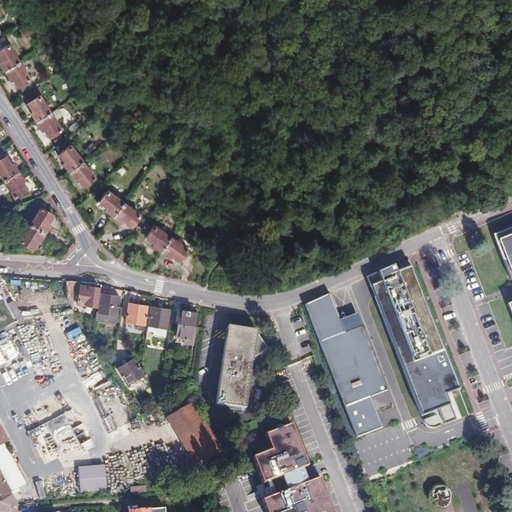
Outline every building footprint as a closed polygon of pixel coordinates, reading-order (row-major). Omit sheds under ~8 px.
[(9,77),(20,94),(32,86),(0,35),(0,66),(7,78),(9,77)] [(60,127),(38,94),(42,91),(38,86),(21,97),(30,110),(29,111),(40,128),(41,127),(47,136),(60,127)] [(78,125),(75,121),(67,127),(71,130),(78,125)] [(65,138),(55,145),(64,158),(62,160),(73,178),(76,177),(81,185),(83,184),(86,189),(96,183),(93,178),(94,177),(71,143),(74,140),(72,137),(65,138)] [(85,146),(89,150),(95,145),(91,141),(85,146)] [(22,181),(24,180),(13,163),(11,165),(6,156),(0,159),(0,174),(14,198),(26,190),(22,181)] [(129,225),(138,213),(107,188),(98,199),(106,205),(104,208),(121,221),(122,220),(129,225)] [(37,242),(40,243),(50,227),(48,225),(54,214),(41,206),(19,242),(32,250),(37,242)] [(170,255),(179,260),(186,247),(156,228),(148,221),(138,234),(152,243),(151,245),(168,256),(170,255)] [(511,227),(497,234),(511,270),(511,227)] [(475,413),(412,257),(367,276),(371,287),(419,414),(426,431),(469,415),(475,413)] [(76,282),(66,281),(66,300),(71,307),(76,282)] [(97,307),(100,289),(80,286),(77,303),(85,305),(90,306),(97,307)] [(137,292),(131,291),(126,321),(128,322),(133,322),(144,324),(147,305),(135,303),(137,292)] [(96,312),(94,320),(115,324),(119,298),(101,294),(98,312),(96,312)] [(328,299),(300,311),(301,314),(353,439),(380,428),(368,399),(387,392),(364,328),(344,334),(328,299)] [(22,317),(14,300),(7,304),(15,320),(22,317)] [(151,307),(148,326),(150,326),(149,332),(166,335),(170,310),(151,307)] [(184,342),(194,344),(196,328),(198,314),(182,311),(178,336),(185,337),(184,342)] [(246,361),(253,361),(268,350),(257,332),(227,328),(226,333),(217,407),(247,411),(251,374),(245,373),(246,361)] [(0,365),(17,356),(7,336),(0,339),(0,365)] [(282,364),(279,356),(274,357),(278,366),(282,364)] [(20,361),(27,386),(39,383),(32,357),(20,361)] [(125,383),(141,376),(132,360),(117,367),(125,383)] [(191,402),(166,418),(197,465),(221,449),(191,402)] [(63,414),(27,431),(41,464),(78,447),(81,453),(93,447),(83,423),(70,429),(63,414)] [(313,479),(312,475),(309,469),(292,422),(281,426),(277,428),(265,432),(271,449),(253,455),(263,482),(257,484),(267,511),(333,511),(320,476),(313,479)] [(0,469),(1,471),(11,491),(27,482),(4,442),(9,440),(0,423),(0,469)] [(104,466),(77,468),(79,492),(106,490),(104,466)] [(1,501),(19,505),(14,496),(11,491),(1,471),(0,471),(0,492),(1,495),(3,495),(1,501)] [(45,498),(43,481),(35,482),(37,499),(45,498)] [(130,494),(146,493),(145,485),(130,486),(130,494)] [(444,491),(434,495),(438,506),(448,503),(444,491)]
